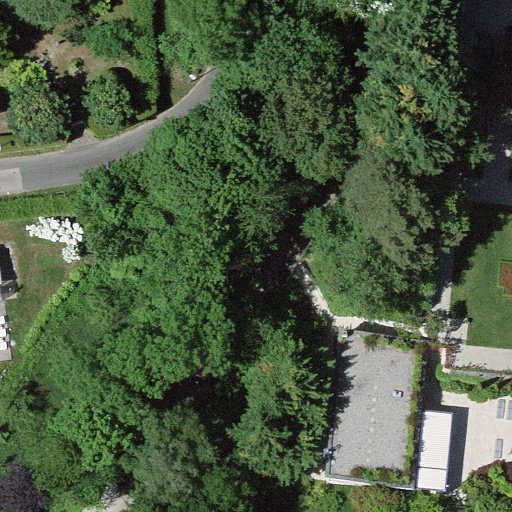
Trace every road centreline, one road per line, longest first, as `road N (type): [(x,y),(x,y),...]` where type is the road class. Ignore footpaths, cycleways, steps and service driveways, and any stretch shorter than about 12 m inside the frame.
road 1 (track): [(364,0),(361,64),(332,180),(213,343),(124,511)]
road 2 (residential): [(0,180),(101,161),(175,134),(233,80),(255,0)]
